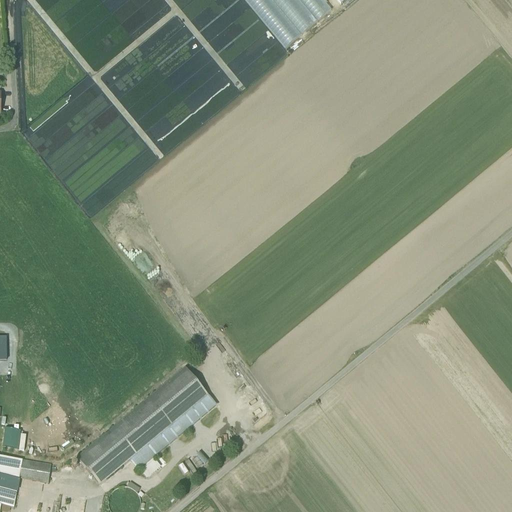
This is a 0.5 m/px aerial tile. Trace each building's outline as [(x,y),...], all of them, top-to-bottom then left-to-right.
[(327,4),(324,0),(243,0),(285,49),(331,11),(326,5),(327,4)] [(185,371),(78,461),(99,486),(206,397),(185,371)] [(0,459),(0,506),(1,507),(13,509),(19,480),(22,463),(0,459)] [(50,467),(22,463),(19,480),(47,484),(50,467)] [(138,511),(139,511),(140,505),(139,498),(135,493),(130,490),(124,488),(117,490),(112,493),(109,499),(108,505),(109,511),(138,511)] [(56,511),(59,496),(38,493),(34,511),(56,511)] [(80,511),(82,500),(65,497),(62,511),(80,511)] [(102,511),(105,498),(89,501),(86,511),(102,511)]
